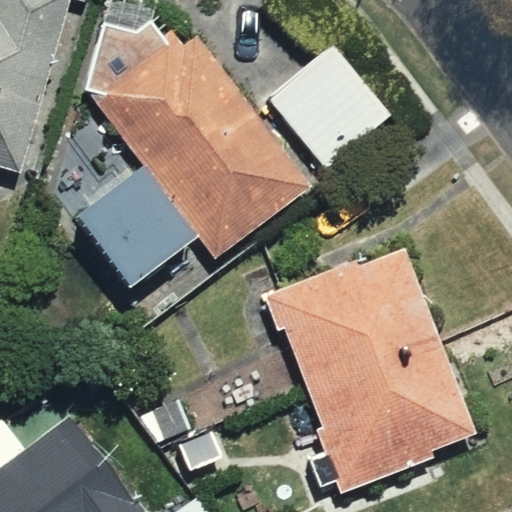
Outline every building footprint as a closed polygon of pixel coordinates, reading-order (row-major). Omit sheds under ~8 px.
[(61,0),(0,0),(0,169),(10,173),(61,0)] [(91,97),(142,166),(75,215),(129,287),(200,235),(217,258),(311,189),(197,36),(184,45),(172,29),(165,35),(153,19),(136,31),(104,22),(85,90),(92,92),(91,97)] [(332,46),(268,100),(327,170),(392,116),(332,46)] [(355,261),(264,295),(278,333),(286,330),(309,390),(440,341),(405,250),(358,268),(355,261)] [(440,341),(309,390),(321,426),(314,429),(323,453),(309,459),(321,488),(336,482),(340,493),(432,458),(429,450),(475,432),(440,341)] [(0,511),(143,511),(67,413),(24,447),(2,418),(0,419),(0,511)] [(206,511),(197,498),(176,511),(206,511)]
